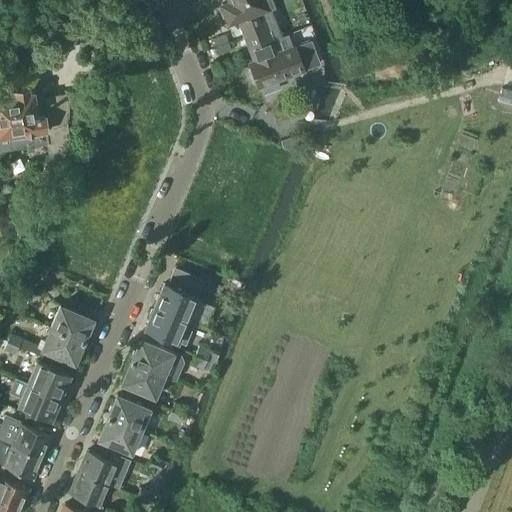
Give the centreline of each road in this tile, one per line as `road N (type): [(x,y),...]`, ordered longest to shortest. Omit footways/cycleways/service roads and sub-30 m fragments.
road 1 (residential): [(37,511),(198,134),(199,96),(162,0)]
road 2 (unknown): [(201,111),(286,133),(305,115),(312,79)]
